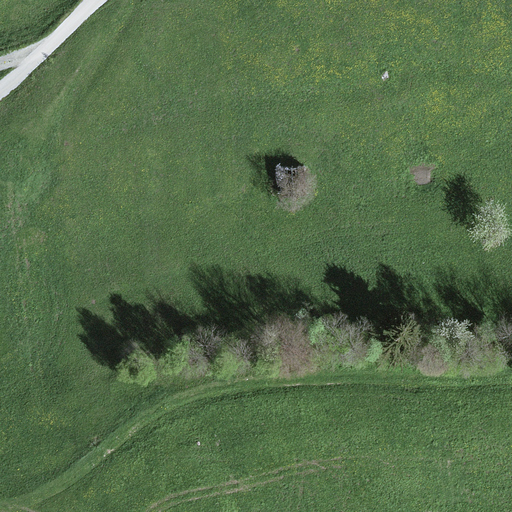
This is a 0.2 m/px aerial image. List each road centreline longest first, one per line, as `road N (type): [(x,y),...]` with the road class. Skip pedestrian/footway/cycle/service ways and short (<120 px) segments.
road 1 (track): [(511,381),(267,381),(191,396),(51,487),(0,503)]
road 2 (unclassified): [(0,92),(94,0)]
